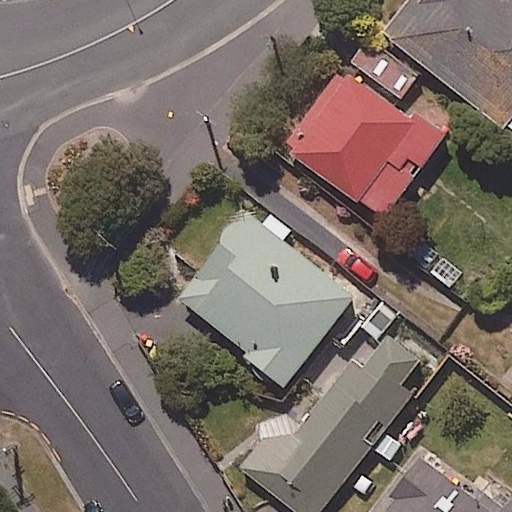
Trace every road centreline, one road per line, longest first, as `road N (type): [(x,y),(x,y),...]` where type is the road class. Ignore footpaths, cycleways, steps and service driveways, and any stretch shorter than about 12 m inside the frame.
road 1 (residential): [(145,511),(0,308)]
road 2 (secondary): [(0,75),(96,40),(170,0)]
